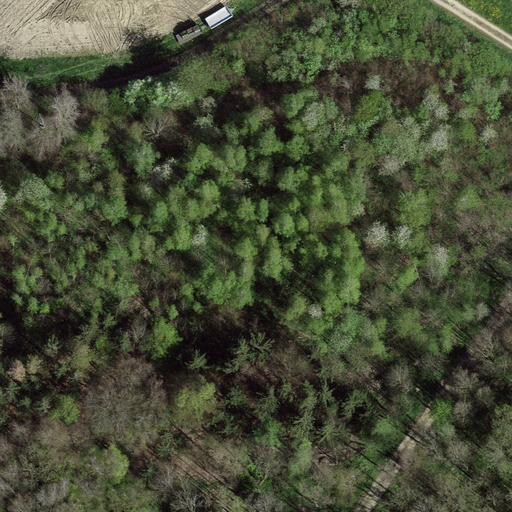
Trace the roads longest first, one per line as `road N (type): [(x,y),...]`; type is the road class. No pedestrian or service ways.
road 1 (track): [(336,511),(511,252)]
road 2 (track): [(286,0),(154,74),(85,97),(20,100),(0,92)]
road 3 (track): [(511,59),(397,0)]
